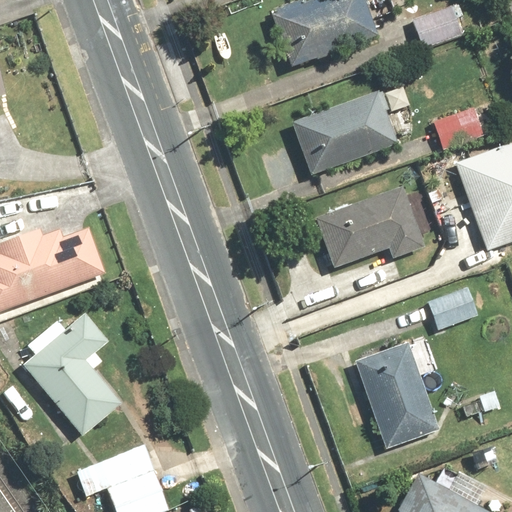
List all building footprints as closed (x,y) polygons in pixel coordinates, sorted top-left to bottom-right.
[(365,0),(320,0),(272,13),(288,71),(378,46),(365,0)] [(471,34),(458,3),(413,21),(426,52),(471,34)] [(0,99),(12,94),(0,70),(0,99)] [(406,144),(385,91),(295,127),(316,180),(406,144)] [(489,139),(477,108),(435,124),(447,155),(489,139)] [(0,157),(19,149),(5,116),(0,117),(0,157)] [(511,247),(511,144),(457,165),(491,255),(511,247)] [(318,257),(323,273),(392,249),(396,263),(429,252),(407,188),(320,219),(332,252),(318,257)] [(0,312),(113,277),(97,227),(49,242),(46,232),(0,246),(3,256),(0,256),(0,312)] [(470,289),(432,302),(443,334),(481,320),(470,289)] [(38,357),(24,370),(89,437),(124,403),(95,372),(105,362),(97,354),(112,340),(89,316),(73,332),(60,318),(29,348),(38,357)] [(415,341),(358,362),(392,452),(449,430),(415,341)] [(152,446),(79,474),(89,500),(111,492),(118,511),(171,511),(177,510),(152,446)] [(401,511),(511,511),(511,500),(460,474),(450,492),(419,476),(401,511)]
